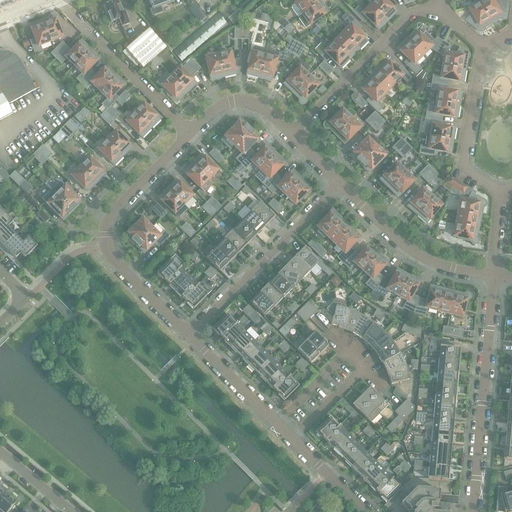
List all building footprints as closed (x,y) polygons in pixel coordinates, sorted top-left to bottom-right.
[(129,24),(124,12),(122,12),(117,0),(112,3),(110,1),(106,3),(105,5),(104,6),(111,23),(119,20),(122,27),(129,24)] [(182,3),(181,0),(148,0),(152,9),(150,10),(153,16),(162,12),(160,7),(173,2),(174,6),(182,3)] [(298,18),(319,3),(317,0),(300,0),(292,7),(291,9),(298,18)] [(393,9),(383,0),(376,0),(371,5),(387,21),(396,12),(393,9)] [(507,13),(508,1),(498,1),(495,3),(493,0),(488,0),(482,4),(493,24),(501,19),(503,20),(504,20),(506,19),(507,18),(507,17),(507,13)] [(305,29),(328,12),(323,5),(321,5),(319,3),(298,18),(305,29)] [(493,24),(482,4),(471,10),(474,15),(471,17),(467,21),(477,29),(479,32),(480,32),(481,33),(483,32),(484,31),(485,30),(485,28),(493,24)] [(387,21),(371,5),(363,13),(358,7),(353,13),(362,22),(366,18),(375,27),(378,30),(387,21)] [(173,52),(182,63),(227,24),(218,13),(173,52)] [(62,38),(55,21),(56,21),(57,19),(57,18),(57,16),(56,15),(55,14),(53,14),(51,14),(50,16),(50,18),(45,20),(45,21),(43,22),(42,21),(50,42),(62,38)] [(364,39),(355,29),(359,25),(349,16),(344,21),(350,27),(342,34),(358,51),(367,42),(364,38),(364,39)] [(286,28),(289,24),(284,20),(279,25),(284,29),(286,28)] [(50,42),(42,21),(30,26),(31,30),(36,42),(31,44),(36,56),(42,54),(40,46),(50,42)] [(325,26),(320,21),(316,26),(320,31),(325,26)] [(154,25),(150,29),(154,34),(159,30),(154,25)] [(143,69),(166,49),(149,29),(126,49),(143,69)] [(437,53),(443,42),(436,39),(434,41),(425,32),(421,36),(419,34),(416,31),(409,38),(410,39),(408,40),(407,39),(406,40),(423,56),(430,49),(437,53)] [(358,51),(342,34),(333,43),(350,60),(350,59),(349,58),(351,56),(352,57),(358,51)] [(30,46),(27,40),(21,43),(24,49),(30,46)] [(292,55),(298,43),(292,40),(286,51),(292,55)] [(415,64),(423,56),(406,40),(397,49),(401,52),(410,61),(406,65),(415,75),(420,70),(415,64)] [(74,66),(90,50),(81,41),(78,44),(69,54),(65,50),(56,59),(61,64),(66,58),(74,66)] [(459,48),(455,55),(447,54),(449,45),(443,42),(437,53),(444,57),(442,66),(465,70),(465,69),(464,69),(464,67),(466,67),(467,60),(468,59),(469,57),(469,55),(468,53),(466,52),(459,48)] [(298,58),(304,47),(304,46),(298,43),(292,55),(298,58)] [(350,60),(333,43),(329,47),(322,44),(315,51),(324,60),(328,56),(338,65),(337,65),(341,69),(350,60)] [(56,59),(65,50),(60,45),(51,54),(56,59)] [(259,78),(265,56),(266,50),(254,47),(248,71),(247,71),(246,75),(259,78)] [(87,71),(96,62),(99,59),(90,50),(74,66),(82,74),(76,80),(81,84),(91,75),(87,71)] [(272,77),(278,53),(266,50),(265,56),(259,78),(271,82),(272,77)] [(7,105),(35,90),(21,63),(19,60),(17,58),(15,56),(13,54),(10,53),(7,52),(5,51),(2,51),(0,51),(0,120),(12,114),(7,105)] [(234,70),(231,57),(230,52),(218,55),(223,78),(235,75),(234,70)] [(223,78),(218,55),(206,58),(210,76),(211,80),(223,78)] [(153,71),(163,62),(158,57),(148,65),(153,71)] [(200,69),(191,60),(186,65),(195,74),(200,69)] [(293,93),(309,77),(314,72),(302,60),(289,73),(292,76),(287,81),(284,84),(293,93)] [(399,73),(389,64),(389,63),(386,60),(377,69),(394,85),(401,78),(407,83),(412,78),(403,69),(399,73)] [(333,71),(324,62),(319,67),(328,76),(333,71)] [(191,79),(195,74),(186,65),(181,69),(180,68),(171,77),(187,93),(187,92),(186,91),(188,90),(189,91),(196,84),(193,81),(191,79)] [(100,92),(116,75),(107,66),(104,69),(104,70),(94,79),(91,75),(81,84),(86,89),(92,84),(100,92)] [(463,83),(465,70),(442,66),(441,77),(433,76),(432,83),(444,85),(445,80),(459,82),(463,83)] [(394,85),(377,69),(371,76),(372,77),(370,79),(369,78),(385,94),(394,85)] [(421,83),(426,74),(422,71),(415,78),(421,83)] [(187,93),(171,77),(167,73),(158,82),(170,94),(169,95),(172,98),(173,97),(178,102),(187,93)] [(116,101),(112,97),(122,87),(122,88),(125,84),(116,75),(100,92),(107,99),(102,105),(107,110),(110,107),(116,101)] [(305,99),(318,86),(309,77),(293,93),(299,100),(299,101),(299,103),(300,104),(302,105),(304,105),(305,104),(306,102),(306,101),(305,99)] [(377,102),(385,94),(369,78),(360,87),(363,90),(372,100),(368,104),(378,113),(383,108),(377,102)] [(459,106),(461,93),(457,93),(444,90),(444,85),(432,83),(431,90),(438,91),(436,102),(459,106)] [(327,91),(322,86),(317,91),(322,95),(327,91)] [(121,106),(130,97),(125,92),(116,101),(121,106)] [(366,104),(357,95),(352,100),(361,109),(366,104)] [(409,107),(412,101),(406,97),(403,103),(409,107)] [(457,118),(459,106),(436,102),(434,113),(427,111),(426,118),(438,121),(439,115),(452,117),(452,118),(457,118)] [(160,120),(155,116),(156,115),(153,111),(152,112),(143,104),(134,113),(151,129),(160,120)] [(110,107),(107,110),(105,112),(114,121),(119,116),(110,107)] [(84,118),(89,114),(83,109),(79,113),(84,118)] [(336,136),(352,120),(351,119),(356,114),(352,111),(351,110),(349,110),(348,110),(347,110),(346,111),(345,112),(343,110),(330,123),(329,123),(328,122),(326,122),(325,123),(324,125),(324,126),(324,128),(326,129),(327,129),(329,129),(335,136),(336,136)] [(114,121),(105,112),(100,117),(109,126),(114,121)] [(84,118),(79,113),(74,117),(81,124),(85,119),(84,118)] [(151,129),(134,113),(126,122),(139,135),(142,138),(151,129)] [(371,127),(380,118),(375,113),(366,122),(371,127)] [(376,132),(385,122),(380,118),(371,127),(376,132)] [(453,141),(455,129),(451,128),(437,126),(438,121),(426,118),(424,125),(432,127),(430,137),(453,141)] [(347,141),(360,128),(352,120),(336,136),(344,144),(347,141)] [(394,128),(398,124),(393,120),(390,124),(394,128)] [(79,130),(77,128),(70,121),(67,123),(65,126),(74,135),(79,130)] [(234,146),(250,130),(241,121),(236,126),(235,124),(232,128),(233,129),(225,137),(234,146)] [(74,135),(65,126),(60,130),(69,140),(74,135)] [(246,151),(256,141),(257,141),(259,139),(250,130),(234,146),(241,154),(236,160),(241,164),(251,154),(250,154),(250,155),(246,151)] [(129,145),(119,135),(116,132),(107,140),(123,157),(132,148),(129,145)] [(360,164),(376,148),(381,143),(372,134),(353,153),(351,155),(360,164)] [(451,154),(453,141),(430,137),(428,148),(421,147),(419,154),(432,156),(433,151),(446,153),(451,154)] [(397,153),(406,144),(402,139),(392,148),(397,153)] [(123,157),(107,140),(98,149),(111,163),(114,166),(123,157)] [(402,158),(411,149),(406,144),(397,153),(402,158)] [(260,171),(276,154),(267,145),(264,149),(255,158),(251,154),(241,164),(246,169),(252,163),(260,171)] [(52,155),(43,146),(38,151),(47,160),(52,155)] [(371,171),(385,157),(376,148),(360,164),(369,173),(371,171)] [(223,159),(214,149),(209,154),(218,163),(223,159)] [(47,160),(38,151),(32,156),(42,165),(47,160)] [(218,171),(205,158),(202,154),(193,163),(209,180),(218,171)] [(273,176),(282,166),(285,163),(276,154),(260,171),(254,176),(267,189),(276,180),(273,176)] [(102,171),(92,161),(89,158),(86,161),(83,157),(78,163),(81,166),(80,167),(96,183),(105,174),(102,171)] [(213,184),(209,180),(193,163),(184,173),(187,176),(200,189),(201,188),(205,191),(213,184)] [(389,189),(405,172),(396,163),(383,177),(380,180),(389,189)] [(424,180),(433,170),(428,166),(419,175),(424,180)] [(96,183),(80,167),(71,176),(85,189),(84,189),(88,192),(96,183)] [(429,184),(438,175),(433,170),(424,180),(429,184)] [(285,196),(302,180),(293,171),(290,174),(280,184),(276,180),(267,189),(272,194),(278,188),(285,196)] [(24,181),(15,172),(10,177),(19,186),(24,181)] [(401,194),(411,184),(414,181),(405,172),(389,189),(398,198),(401,194)] [(19,186),(16,184),(10,177),(5,182),(14,191),(19,187),(19,186)] [(449,191),(455,180),(450,177),(444,188),(449,191)] [(241,187),(232,178),(227,183),(236,192),(241,187)] [(192,196),(179,183),(176,180),(167,189),(183,205),(192,196)] [(306,193),(311,189),(302,180),(285,196),(294,205),(303,196),(304,197),(307,194),(306,193)] [(454,195),(461,184),(455,180),(449,191),(454,195)] [(79,201),(60,182),(51,191),(72,212),(81,203),(79,201)] [(459,198),(466,187),(461,184),(454,195),(459,198)] [(250,192),(245,187),(242,190),(247,195),(250,192)] [(485,203),(484,201),(474,195),(473,197),(471,195),(473,191),(466,187),(459,198),(461,199),(458,212),(481,217),(483,208),(484,207),(485,206),(486,204),(485,203)] [(183,205),(167,189),(158,198),(161,201),(178,218),(187,209),(183,205)] [(417,215),(432,198),(422,190),(410,204),(410,203),(407,207),(417,215)] [(72,212),(51,191),(42,200),(61,218),(61,219),(63,221),(72,212)] [(221,207),(212,198),(207,203),(216,212),(221,207)] [(429,220),(438,209),(441,206),(432,198),(417,215),(427,223),(429,220)] [(272,209),(277,204),(273,200),(268,205),(272,209)] [(216,212),(207,203),(202,208),(211,217),(216,212)] [(235,208),(230,203),(226,206),(231,211),(235,208)] [(273,215),(269,211),(269,212),(260,203),(251,212),(265,227),(275,217),(273,215)] [(277,214),(282,209),(277,204),(272,209),(277,214)] [(166,214),(157,205),(152,210),(161,219),(166,214)] [(231,211),(226,206),(223,209),(228,214),(231,211)] [(49,220),(40,211),(36,215),(45,224),(49,220)] [(326,236),(342,220),(333,211),(329,215),(328,214),(324,218),(325,219),(317,227),(320,230),(317,232),(324,239),(326,236)] [(265,227),(251,212),(242,221),(256,236),(265,227)] [(479,226),(481,217),(458,212),(456,225),(478,229),(478,228),(477,228),(477,225),(479,226)] [(0,242),(4,247),(16,236),(8,227),(13,222),(7,216),(5,214),(0,219),(0,242)] [(135,245),(151,228),(142,220),(134,228),(133,227),(129,230),(131,231),(126,236),(135,245)] [(217,225),(212,220),(209,224),(214,229),(217,225)] [(335,245),(351,229),(345,222),(344,223),(342,221),(343,220),(342,220),(326,236),(335,245)] [(256,236),(242,221),(233,230),(247,244),(256,236)] [(195,233),(186,224),(181,229),(190,238),(195,233)] [(214,229),(209,224),(205,227),(210,232),(214,229)] [(476,238),(478,229),(456,225),(453,237),(471,240),(471,242),(472,244),(473,245),(475,245),(476,244),(478,243),(478,241),(478,240),(477,238),(476,238)] [(146,251),(156,241),(160,245),(169,236),(164,231),(159,236),(151,228),(135,245),(144,254),(146,251)] [(348,250),(357,241),(360,238),(351,229),(335,245),(343,253),(337,258),(344,264),(352,255),(348,250)] [(247,244),(233,230),(224,239),(238,253),(247,244)] [(16,236),(4,247),(15,259),(20,254),(25,258),(37,246),(28,238),(23,243),(16,236)] [(198,244),(193,239),(190,243),(195,248),(198,244)] [(238,253),(224,239),(215,248),(229,263),(238,253)] [(317,254),(322,249),(313,240),(308,245),(317,254)] [(363,271),(378,254),(369,246),(366,249),(357,259),(352,255),(344,264),(349,270),(355,264),(363,271)] [(319,262),(310,253),(311,252),(307,249),(305,247),(295,257),(310,271),(315,277),(321,270),(324,272),(327,269),(320,261),(319,262)] [(229,263),(215,248),(205,257),(214,267),(217,270),(218,270),(220,272),(229,263)] [(189,259),(195,253),(192,250),(186,256),(189,259)] [(193,262),(199,256),(195,253),(189,259),(193,262)] [(375,276),(384,266),(385,266),(388,263),(378,254),(363,271),(371,279),(366,284),(374,292),(382,281),(375,276)] [(310,271),(295,257),(289,263),(286,266),(288,267),(301,280),(310,271)] [(166,282),(181,268),(180,268),(171,259),(157,274),(163,280),(164,280),(166,282)] [(288,267),(286,266),(281,271),(277,275),(292,289),(301,280),(288,267)] [(207,277),(213,271),(210,267),(204,274),(207,277)] [(175,292),(189,277),(181,269),(181,268),(166,282),(169,285),(168,285),(175,292)] [(332,274),(327,269),(324,272),(329,277),(332,274)] [(397,296),(408,276),(397,270),(395,274),(389,285),(382,281),(374,292),(384,297),(388,291),(397,296)] [(211,280),(217,274),(213,271),(207,277),(211,280)] [(292,289),(277,275),(271,281),(269,284),(283,298),(292,289)] [(335,277),(335,276),(329,282),(336,288),(341,283),(335,277)] [(411,298),(417,286),(420,282),(408,276),(397,296),(407,301),(403,308),(413,314),(418,302),(411,298)] [(184,300),(198,286),(198,285),(198,286),(189,277),(175,292),(181,298),(181,297),(184,300)] [(283,298),(269,284),(260,293),(274,307),(283,298)] [(317,289),(312,284),(308,288),(313,293),(317,289)] [(193,310),(207,295),(198,286),(199,286),(198,286),(184,300),(187,303),(186,303),(193,310)] [(437,312),(443,289),(431,286),(430,291),(427,304),(418,302),(413,314),(425,317),(427,309),(437,312)] [(313,293),(308,288),(305,291),(310,296),(313,293)] [(450,315),(455,293),(454,292),(454,294),(452,293),(452,292),(443,289),(437,312),(450,315)] [(274,307),(260,293),(250,302),(252,304),(252,305),(255,308),(264,317),(274,307)] [(462,318),(466,300),(467,301),(469,300),(470,299),(471,298),(471,296),(470,295),(469,294),(467,293),(465,294),(464,295),(455,293),(450,315),(462,318)] [(376,303),(380,297),(374,294),(371,299),(376,303)] [(356,305),(361,299),(357,296),(352,302),(356,305)] [(299,307),(294,302),(290,306),(295,311),(299,307)] [(318,311),(308,302),(304,306),(314,315),(318,311)] [(342,329),(349,310),(342,308),(343,305),(333,302),(326,310),(333,316),(333,318),(333,317),(331,325),(338,327),(338,328),(342,329)] [(245,315),(251,309),(248,305),(242,311),(245,315)] [(295,311),(290,306),(287,309),(292,314),(295,311)] [(314,315),(304,306),(300,310),(309,319),(314,315)] [(248,318),(255,312),(251,309),(245,315),(248,318)] [(309,319),(300,310),(296,314),(305,323),(309,319)] [(352,333),(362,316),(349,310),(342,329),(345,330),(352,334),(352,333)] [(222,338),(236,324),(236,323),(236,324),(227,315),(212,329),(219,336),(219,335),(222,338)] [(411,318),(411,317),(406,315),(403,321),(409,323),(411,318)] [(361,340),(373,323),(362,316),(352,333),(352,334),(358,338),(361,340)] [(296,325),(291,320),(287,323),(292,328),(296,325)] [(280,326),(275,321),(271,325),(276,330),(280,326)] [(263,333),(269,326),(266,323),(259,329),(263,333)] [(292,328),(287,323),(284,326),(289,331),(292,328)] [(369,347),(384,332),(373,323),(361,340),(367,345),(369,347)] [(230,347),(245,333),(236,324),(237,324),(236,324),(222,338),(224,340),(224,341),(230,347)] [(266,336),(272,330),(269,326),(263,333),(266,336)] [(449,335),(450,328),(447,328),(443,327),(442,334),(445,335),(449,335)] [(420,339),(421,331),(412,328),(410,335),(420,339)] [(449,335),(461,338),(463,331),(453,329),(450,328),(449,335)] [(326,344),(323,340),(323,341),(314,332),(305,340),(318,354),(319,355),(328,346),(326,344)] [(376,355),(393,343),(384,332),(369,347),(372,350),(376,355)] [(239,356),(254,342),(245,333),(230,347),(239,356)] [(318,354),(305,340),(301,337),(293,346),(305,358),(305,359),(308,362),(309,362),(311,364),(317,357),(319,355),(318,354)] [(281,350),(287,344),(283,341),(277,347),(281,350)] [(459,362),(460,349),(457,349),(457,348),(453,348),(454,342),(441,341),(440,347),(439,347),(439,348),(440,348),(439,360),(459,362)] [(248,365),(263,351),(254,342),(239,356),(248,365)] [(400,354),(393,343),(376,355),(381,361),(382,364),(400,354)] [(284,354),(290,348),(287,344),(281,350),(284,354)] [(263,351),(248,365),(257,374),(271,360),(263,351)] [(406,367),(400,354),(382,364),(384,368),(387,374),(406,367)] [(298,368),(305,362),(301,359),(295,365),(298,368)] [(266,383),(280,368),(271,360),(257,374),(266,383)] [(410,380),(408,374),(410,374),(413,371),(413,370),(417,370),(418,361),(411,360),(410,365),(406,367),(387,374),(388,378),(389,378),(391,385),(398,383),(410,380)] [(458,373),(459,362),(439,360),(438,372),(458,373)] [(302,372),(308,365),(305,362),(298,368),(302,372)] [(275,391),(289,377),(280,368),(266,383),(272,389),(273,389),(275,391)] [(457,385),(458,377),(458,373),(438,372),(436,384),(457,385)] [(284,401),(299,387),(289,377),(290,377),(289,377),(275,391),(278,394),(277,394),(284,401)] [(456,397),(457,385),(436,384),(435,395),(456,397)] [(379,415),(388,406),(370,388),(361,396),(379,415)] [(414,407),(412,405),(414,403),(415,397),(413,395),(409,394),(407,396),(407,400),(402,404),(412,413),(413,411),(414,407)] [(455,409),(455,401),(456,397),(435,395),(434,407),(455,409)] [(379,415),(361,396),(352,405),(354,407),(354,408),(357,411),(358,411),(371,424),(379,415)] [(347,404),(342,399),(337,403),(342,408),(347,404)] [(412,413),(402,404),(398,408),(407,417),(412,413)] [(354,411),(351,408),(348,405),(344,408),(350,415),(354,411)] [(454,421),(455,409),(434,407),(433,419),(454,421)] [(407,417),(398,408),(394,412),(403,421),(407,417)] [(351,421),(357,414),(354,411),(350,415),(348,417),(351,421)] [(322,438),(325,440),(338,426),(329,417),(315,432),(322,438)] [(452,433),(453,425),(454,421),(433,419),(432,431),(452,433)] [(398,427),(393,422),(389,425),(394,430),(398,427)] [(394,430),(389,425),(386,428),(391,433),(394,430)] [(333,450),(348,435),(339,427),(339,426),(338,426),(325,440),(327,443),(333,450)] [(365,435),(372,429),(368,426),(362,432),(365,435)] [(369,438),(375,432),(372,429),(365,435),(369,438)] [(451,445),(452,433),(432,431),(431,443),(451,445)] [(342,459),(357,444),(348,435),(333,450),(342,459)] [(383,453),(390,447),(386,443),(380,450),(383,453)] [(450,457),(451,449),(451,445),(431,443),(430,455),(450,457)] [(351,468),(365,453),(357,444),(342,459),(351,468)] [(387,456),(393,450),(390,447),(383,453),(387,456)] [(360,476),(374,462),(365,453),(351,468),(360,476)] [(449,469),(450,457),(430,455),(429,467),(449,469)] [(401,471),(407,464),(404,461),(398,467),(401,471)] [(369,485),(383,471),(374,462),(360,476),(369,485)] [(404,474),(411,468),(407,464),(401,471),(404,474)] [(448,481),(449,472),(449,469),(429,467),(428,478),(427,478),(427,479),(448,481)] [(378,494),(392,480),(383,471),(369,485),(375,492),(376,491),(378,494)] [(438,503),(439,495),(451,496),(451,495),(450,495),(451,492),(451,493),(451,492),(452,482),(452,481),(448,481),(427,479),(412,478),(401,489),(387,503),(384,506),(385,507),(385,506),(390,511),(448,511),(445,510),(445,503),(438,503)] [(387,503),(401,489),(392,480),(378,494),(381,496),(380,497),(387,503)] [(511,511),(511,492),(507,494),(506,488),(499,488),(496,511),(511,511)] [(8,511),(16,503),(8,496),(0,489),(0,511),(8,511)]
